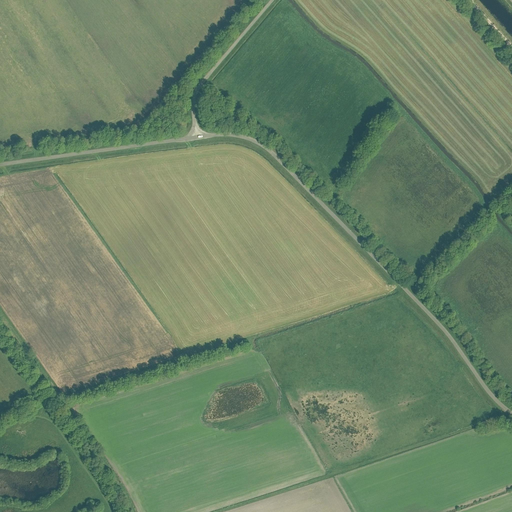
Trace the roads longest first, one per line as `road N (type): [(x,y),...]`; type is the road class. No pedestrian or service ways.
road 1 (unclassified): [(511,413),(445,331),(276,156),(241,136),(197,136)]
road 2 (track): [(130,511),(0,318)]
road 3 (unclassified): [(0,164),(197,136)]
road 4 (unclassified): [(197,136),(200,85),(273,0)]
